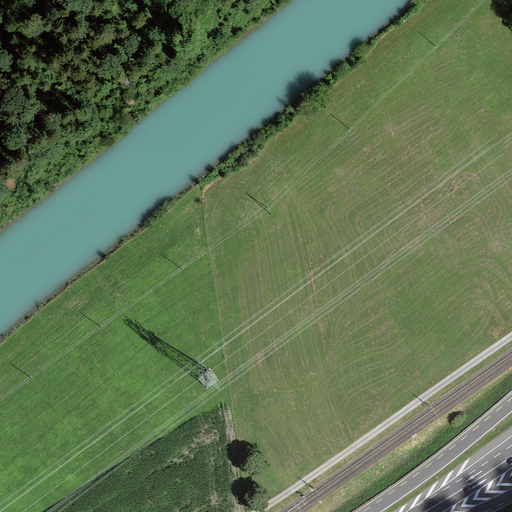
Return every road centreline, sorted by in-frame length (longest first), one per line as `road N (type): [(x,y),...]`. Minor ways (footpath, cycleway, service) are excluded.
road 1 (track): [(511,335),(256,511)]
road 2 (primary): [(511,401),(369,511)]
